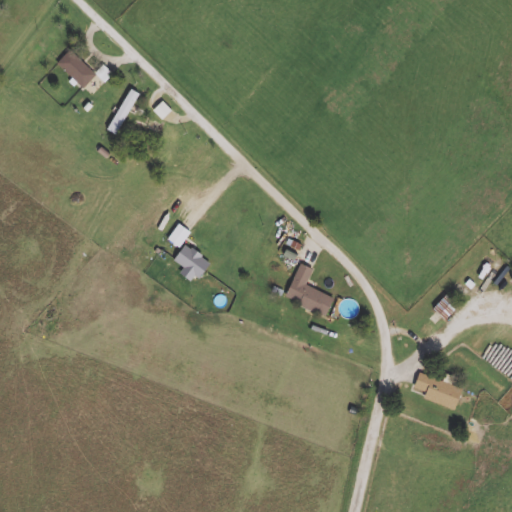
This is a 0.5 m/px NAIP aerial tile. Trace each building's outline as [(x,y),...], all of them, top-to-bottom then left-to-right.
[(96,76),(70,50),(57,63),(83,89),(96,76)] [(108,130),(116,135),(138,94),(130,89),(108,130)] [(126,130),(162,142),(164,135),(128,123),(126,130)] [(209,267),(190,244),(173,258),(183,270),(181,272),(190,283),(209,267)] [(305,286),(312,268),(299,263),(285,300),(326,316),(334,297),(305,286)] [(434,308),(446,319),(458,306),(445,295),(434,308)] [(422,398),(455,409),(462,388),(418,373),(413,388),(424,392),(422,398)]
